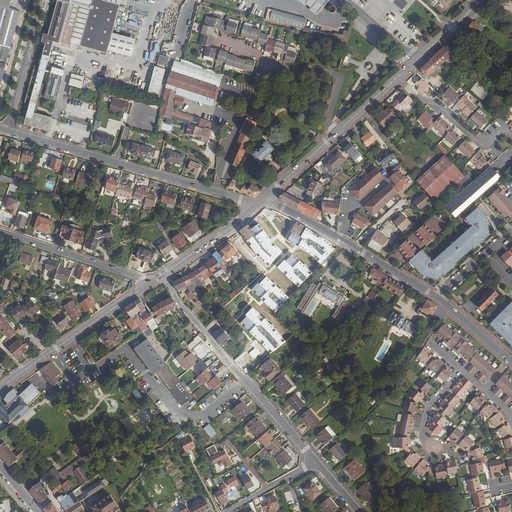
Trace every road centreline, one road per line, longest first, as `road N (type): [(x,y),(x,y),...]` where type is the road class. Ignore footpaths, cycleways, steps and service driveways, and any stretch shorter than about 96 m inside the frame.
road 1 (residential): [(252,211),(240,200),(0,128)]
road 2 (residential): [(316,463),(176,303),(163,275)]
road 3 (residential): [(437,296),(265,198)]
road 4 (secondary): [(152,282),(0,391)]
road 5 (residential): [(0,232),(152,282)]
road 6 (residential): [(511,136),(501,128),(484,148),(397,77)]
road 7 (residential): [(339,76),(265,62),(219,40)]
